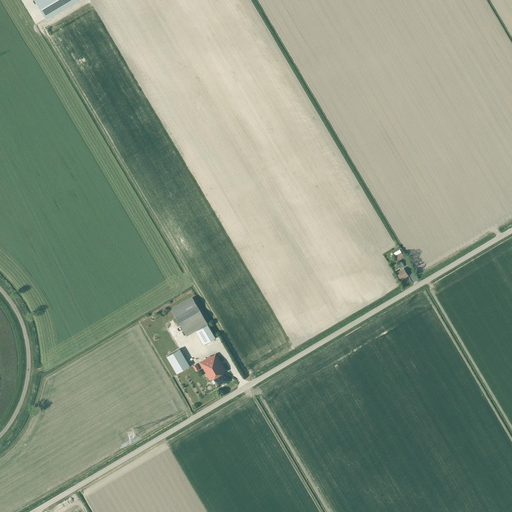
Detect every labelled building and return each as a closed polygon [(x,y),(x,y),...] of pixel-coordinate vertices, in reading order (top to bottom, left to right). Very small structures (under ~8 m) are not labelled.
[(34,0),(45,18),(46,19),(77,0),(34,0)] [(404,257),(401,252),(400,250),(395,254),(394,254),(398,260),(404,257)] [(408,275),(404,268),(397,272),(401,280),(408,275)] [(208,324),(200,311),(192,297),(171,309),(186,336),(199,329),(195,331),(203,345),(215,338),(207,325),(204,326),(208,324)] [(190,366),(179,349),(166,356),(177,374),(190,366)] [(219,387),(227,382),(223,375),(217,379),(215,377),(225,371),(215,355),(212,357),(211,355),(200,362),(210,380),(213,378),(219,387)]
